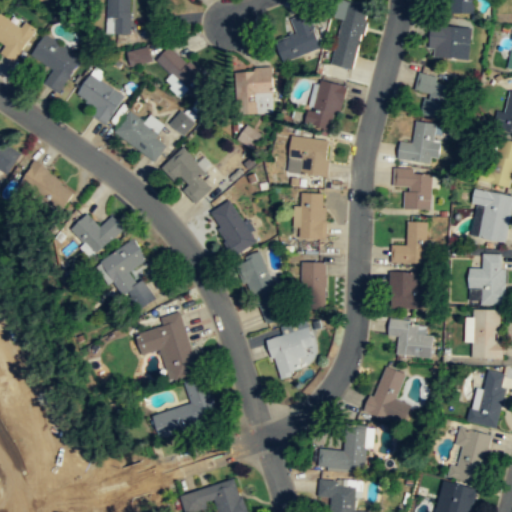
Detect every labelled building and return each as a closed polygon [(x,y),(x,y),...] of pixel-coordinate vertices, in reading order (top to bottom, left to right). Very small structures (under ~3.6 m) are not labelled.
[(106,0),(106,33),(130,33),(130,0),(106,0)] [(370,6),(346,0),(338,0),(333,18),(341,20),(330,64),(353,70),(370,6)] [(473,13),(473,0),(447,0),(447,13),(473,13)] [(0,40),(5,44),(0,51),(15,62),(38,31),(10,11),(6,16),(0,12),(0,40)] [(320,48),(308,12),(289,18),(294,34),(274,41),(281,61),(320,48)] [(431,25),(428,57),(468,60),(470,28),(431,25)] [(59,91),(81,56),(44,33),(30,56),(51,69),(43,81),(59,91)] [(154,61),(177,80),(171,87),(177,92),(181,87),(199,102),(215,82),(168,44),(154,61)] [(132,63),(150,57),(146,46),(128,52),(132,63)] [(99,79),(102,73),(92,67),(75,98),(110,118),(124,94),(99,79)] [(273,113),(271,68),(235,69),(236,114),(273,113)] [(417,74),(414,91),(424,93),(420,115),(445,120),(452,82),(417,74)] [(345,87),(316,79),(304,124),(333,131),(345,87)] [(491,124),(511,129),(511,89),(509,89),(503,110),(496,108),(491,124)] [(192,122),(178,109),(167,122),(181,134),(192,122)] [(114,132),(155,160),(168,140),(127,113),(114,132)] [(436,164),(440,141),(435,140),(437,124),(412,120),(409,140),(400,139),(397,158),(436,164)] [(259,132),(243,123),(234,139),(250,148),(259,132)] [(288,158),(300,160),(298,174),(326,177),(330,140),(290,136),(288,158)] [(511,139),(511,170),(508,186),(472,179),(475,166),(490,169),(499,136),(511,139)] [(0,170),(7,174),(21,149),(0,137),(0,170)] [(199,163),(183,145),(161,166),(178,185),(194,203),(212,187),(204,178),(209,172),(205,168),(210,165),(204,158),(199,163)] [(32,163),(20,184),(63,208),(75,187),(32,163)] [(393,187),(404,188),(403,209),(431,210),(432,171),(393,169),(393,187)] [(511,201),(511,194),(477,190),(470,237),(505,243),(511,201)] [(297,239),(325,239),(325,192),(297,192),(297,239)] [(231,256),(254,245),(232,199),(210,210),(231,256)] [(124,227),(112,214),(100,225),(87,212),(69,230),(94,256),(124,227)] [(406,245),(390,245),(390,264),(427,264),(427,221),(406,221),(406,245)] [(97,262),(124,304),(146,290),(132,269),(148,259),(134,238),(97,262)] [(263,253),(241,260),(262,324),(284,317),(263,253)] [(503,305),(504,254),(481,254),(481,269),(468,268),(468,289),(480,289),(480,304),(503,305)] [(300,261),(300,308),(325,308),(325,261),(300,261)] [(417,272),(389,272),(388,308),(426,309),(426,287),(417,287),(417,272)] [(472,309),(471,359),(503,359),(503,340),(499,339),(500,310),(472,309)] [(140,355),(164,350),(170,379),(197,374),(183,311),(161,316),(164,332),(137,339),(140,355)] [(433,335),(425,334),(426,323),(392,320),(390,354),(431,358),(433,335)] [(303,347),(311,345),(306,328),(267,340),(279,378),(302,371),(298,358),(306,356),(303,347)] [(367,411),(404,424),(410,405),(396,400),(405,373),(383,365),(367,411)] [(507,374),(483,369),(473,423),(496,428),(507,374)] [(190,405),(153,415),(159,438),(220,420),(207,377),(184,383),(190,405)] [(320,470),(365,472),(366,447),(372,447),(374,428),(345,426),(344,451),(322,449),(320,470)] [(492,435),(460,426),(446,476),(478,484),(492,435)] [(186,511),(194,511),(216,506),(217,511),(243,511),(235,480),(181,495),(186,511)] [(369,511),(353,511),(355,481),(327,480),(326,511),(334,511),(369,511)] [(471,511),(477,488),(448,482),(442,510),(448,511),(471,511)]
